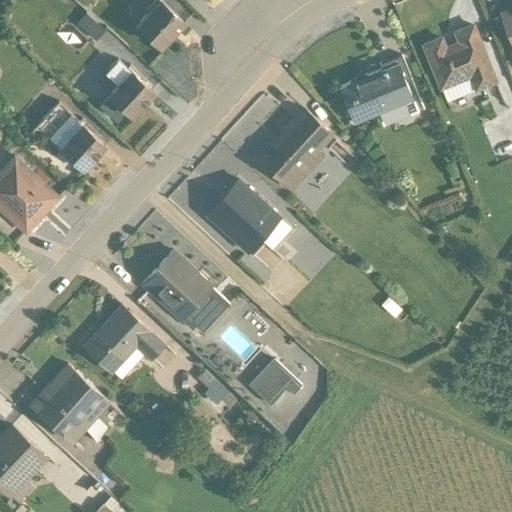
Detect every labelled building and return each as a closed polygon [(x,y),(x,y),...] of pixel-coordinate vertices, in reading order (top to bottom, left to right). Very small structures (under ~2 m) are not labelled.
[(185,22),(160,0),(156,0),(134,26),(160,49),(185,22)] [(511,5),(499,11),(511,40),(511,5)] [(103,31),(85,15),(76,25),(94,41),(103,31)] [(440,34),(419,43),(438,89),(440,89),(445,101),(472,90),(473,91),(496,81),(472,21),(451,30),(454,40),(445,44),(440,34)] [(351,122),(352,123),(412,98),(405,81),(410,78),(400,53),(377,62),(379,68),(365,74),(363,71),(352,76),(353,79),(336,85),(351,122)] [(126,68),(117,61),(105,75),(115,84),(106,94),(108,96),(98,107),(117,125),(127,115),(131,118),(154,92),(150,88),(151,86),(128,66),(126,68)] [(332,132),(302,104),(254,156),(290,190),(323,154),(318,149),(332,132)] [(105,145),(80,121),(79,124),(68,114),(47,137),(58,146),(57,147),(82,171),(105,145)] [(0,165),(0,211),(24,233),(59,196),(13,152),(0,165)] [(237,175),(203,213),(246,252),(259,238),(270,248),(290,227),(279,217),(280,215),(237,175)] [(171,249),(141,282),(190,328),(194,324),(201,330),(227,301),(171,249)] [(387,297),(379,305),(393,317),(401,309),(387,297)] [(120,301),(80,344),(110,372),(111,371),(120,379),(143,354),(149,359),(164,342),(120,301)] [(414,323),(407,330),(417,340),(424,333),(414,323)] [(272,358),(247,384),(268,404),(284,387),(291,394),(300,384),(272,358)] [(109,401),(65,360),(26,403),(70,442),(72,442),(109,401)] [(204,369),(196,377),(207,389),(203,393),(214,404),(219,399),(227,408),(235,400),(204,369)] [(47,456),(9,420),(0,429),(0,489),(9,498),(10,496),(18,503),(32,488),(25,480),(47,456)] [(109,496),(94,511),(125,511),(120,507),(109,496)]
